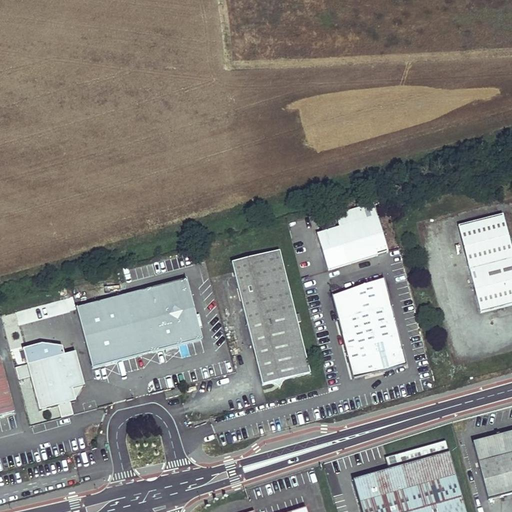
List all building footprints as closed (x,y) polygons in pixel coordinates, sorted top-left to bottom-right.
[(352,211),(353,212),(377,205),(376,203),(352,211)] [(355,221),(320,232),(331,268),(391,250),(377,205),(353,212),(355,221)] [(500,209),(455,221),(478,307),(511,298),(511,250),(511,251),(500,209)] [(282,250),(235,261),(267,385),(314,373),(282,250)] [(395,304),(384,265),(330,279),(341,318),(395,304)] [(190,278),(79,308),(95,369),(206,339),(190,278)] [(395,304),(341,318),(357,378),(410,364),(395,304)] [(73,391),(84,389),(76,355),(16,369),(18,381),(32,378),(40,413),(59,409),(61,418),(73,415),(71,405),(76,404),(73,391)] [(3,358),(0,358),(0,417),(18,413),(3,358)] [(185,396),(184,389),(168,392),(169,399),(185,396)] [(511,498),(511,436),(474,448),(491,505),(511,498)] [(464,511),(445,443),(397,457),(400,468),(388,471),(388,469),(373,473),(375,477),(353,483),(361,511),(464,511)] [(400,468),(397,457),(385,460),(388,469),(388,471),(400,468)]
